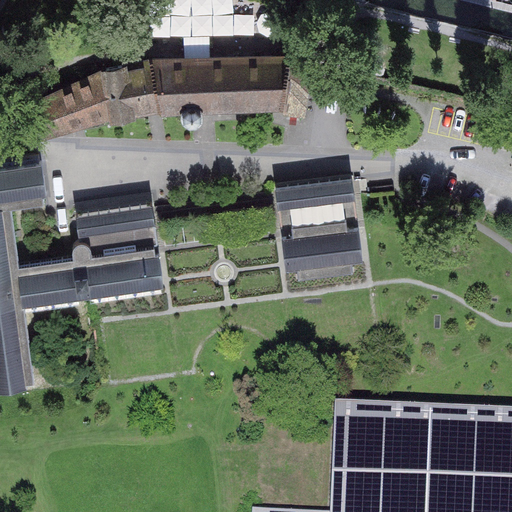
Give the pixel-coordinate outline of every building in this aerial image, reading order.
[(133,64),(136,112),(294,101),(291,53),(133,64)] [(72,90),(83,129),(133,115),(122,76),(72,90)] [(53,163),(0,169),(0,385),(40,381),(33,313),(171,297),(162,214),(85,223),(89,261),(29,268),(22,206),(57,202),(53,163)] [(287,192),(297,267),(372,257),(363,182),(287,192)] [(511,511),(511,418),(343,412),(339,511),(511,511)]
